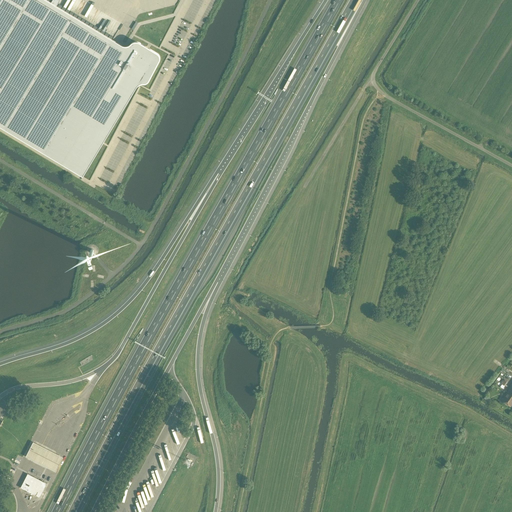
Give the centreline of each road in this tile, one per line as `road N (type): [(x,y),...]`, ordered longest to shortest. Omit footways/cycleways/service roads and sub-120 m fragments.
road 1 (motorway): [(338,0),(55,511)]
road 2 (motorway): [(72,511),(355,0)]
road 3 (unclassified): [(271,0),(135,252),(70,308),(0,332)]
road 4 (motorway): [(216,173),(130,300),(83,335),(0,365)]
road 5 (motorway): [(230,254),(361,0)]
road 6 (motorway): [(215,511),(216,452),(197,360),(205,314),(230,254)]
road 7 (unclassified): [(511,165),(374,84),(374,71),(418,0)]
road 8 (motorway): [(216,173),(109,362)]
road 9 (motorway): [(326,0),(216,173)]
road 10 (track): [(303,188),(374,71)]
road 11 (motorway): [(170,365),(230,254)]
